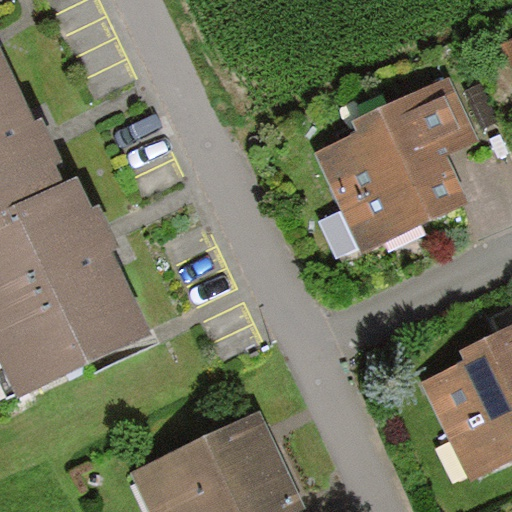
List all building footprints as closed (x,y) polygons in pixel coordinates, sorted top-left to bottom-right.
[(511,44),(503,49),(511,67),(511,44)] [(0,233),(71,201),(0,48),(0,233)] [(355,139),(323,154),(367,250),(466,205),(444,157),(480,141),(453,81),(350,128),(355,139)] [(71,201),(0,233),(0,356),(23,405),(158,342),(87,193),(71,201)] [(511,329),(457,357),(463,369),(426,388),(474,483),(511,463),(511,329)] [(313,511),(264,411),(133,474),(151,511),(313,511)]
